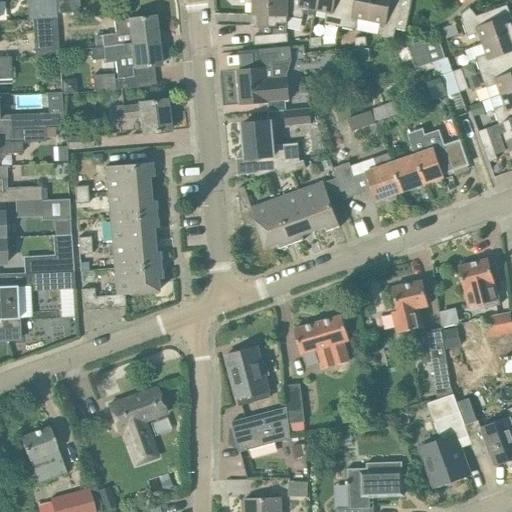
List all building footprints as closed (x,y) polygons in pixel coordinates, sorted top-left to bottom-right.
[(56,18),(56,16),(55,0),(25,0),(27,19),(32,19),(56,18)] [(77,0),(55,0),(56,16),(79,14),(77,0)] [(288,13),(288,0),(253,0),(253,25),(277,26),(277,22),(288,23),(288,16),(288,13)] [(315,15),(316,9),(317,0),(288,0),(288,13),(288,16),(303,19),(304,13),(315,15)] [(317,0),(316,9),(327,11),(324,23),(340,26),(345,0),(317,0)] [(369,20),(373,0),(345,0),(340,26),(356,30),(358,18),(369,20)] [(373,0),(369,20),(380,22),(378,34),(394,37),(396,28),(406,30),(411,0),(373,0)] [(505,16),(501,6),(476,15),(469,7),(461,14),(463,20),(462,20),(467,36),(479,32),(483,43),(511,32),(511,21),(509,14),(505,16)] [(94,47),(158,39),(155,15),(112,21),(114,33),(93,36),(94,47)] [(32,19),(33,56),(59,55),(56,18),(32,19)] [(447,37),(459,33),(455,23),(444,27),(447,37)] [(511,60),(511,32),(483,43),(483,45),(472,49),(475,57),(480,72),(511,60)] [(288,42),(287,33),(254,36),(255,45),(288,42)] [(323,47),(322,36),(310,37),(311,48),(323,47)] [(355,37),(355,47),(367,46),(366,36),(355,37)] [(161,64),(158,39),(94,47),(95,60),(104,59),(105,63),(115,62),(117,78),(114,79),(114,73),(92,75),(93,91),(136,87),(135,76),(133,77),(132,68),(161,64)] [(425,45),(425,42),(406,43),(416,70),(446,60),(439,40),(425,45)] [(241,104),(268,101),(269,111),(286,110),(285,100),(289,99),(288,76),(273,77),(273,65),(291,63),(290,47),(237,53),(239,71),(238,71),(241,104)] [(370,60),(368,48),(344,51),(345,63),(370,60)] [(0,79),(12,79),(11,56),(0,56),(0,79)] [(511,60),(480,72),(486,87),(489,97),(511,89),(511,60)] [(453,71),(457,82),(466,79),(462,68),(453,71)] [(442,78),(441,76),(426,82),(433,101),(448,96),(444,86),(442,78)] [(466,79),(457,82),(460,92),(469,89),(466,79)] [(511,89),(489,97),(499,124),(503,122),(503,121),(511,117),(511,89)] [(112,120),(141,117),(143,133),(168,130),(165,99),(139,102),(139,104),(122,106),(111,107),(112,120)] [(381,106),(371,109),(371,110),(375,121),(404,111),(399,99),(381,106)] [(470,106),(473,117),(484,114),(480,103),(470,106)] [(284,111),(286,128),(311,126),(309,109),(284,111)] [(347,119),(352,132),(376,123),(375,121),(371,110),(347,119)] [(0,128),(13,128),(45,126),(44,113),(0,115),(0,128)] [(511,117),(503,121),(503,122),(506,131),(503,132),(511,155),(511,154),(511,117)] [(256,156),(258,176),(276,169),(290,164),(300,161),(299,160),(298,143),(273,145),(271,121),(243,124),(246,157),(256,156)] [(46,141),(45,126),(13,128),(13,143),(10,143),(9,139),(0,139),(0,154),(22,153),(22,142),(46,141)] [(415,155),(425,184),(444,177),(440,167),(451,164),(440,129),(425,134),(423,128),(408,133),(415,155)] [(487,128),(478,131),(489,162),(498,159),(487,128)] [(92,137),(66,138),(67,151),(93,150),(92,137)] [(93,165),(102,164),(101,153),(92,154),(93,165)] [(403,191),(393,163),(390,153),(364,162),(376,200),(384,197),(389,201),(396,199),(397,193),(403,191)] [(393,163),(403,191),(425,184),(415,155),(393,163)] [(290,164),(293,173),(307,168),(304,159),(300,161),(290,164)] [(108,191),(149,188),(148,177),(154,176),(153,162),(106,166),(108,191)] [(350,162),(333,168),(344,199),(361,194),(350,162)] [(276,169),(279,178),(293,173),(290,164),(276,169)] [(0,202),(16,201),(42,200),(41,186),(7,188),(7,179),(0,179),(0,202)] [(323,181),(299,189),(314,230),(326,226),(328,231),(340,227),(323,181)] [(88,202),(87,185),(74,186),(75,203),(88,202)] [(280,248),(292,244),(275,198),(251,206),(245,186),(238,188),(241,212),(246,226),(249,227),(257,224),(266,247),(278,243),(280,248)] [(110,217),(157,213),(156,199),(150,200),(149,188),(108,191),(110,217)] [(314,230),(299,189),(275,198),(292,244),(304,240),(302,234),(314,230)] [(69,199),(42,200),(16,201),(17,218),(42,216),(43,220),(70,219),(69,199)] [(112,243),(153,240),(152,228),(159,227),(157,213),(110,217),(112,243)] [(28,273),(73,271),(71,235),(52,236),(53,255),(48,255),(48,260),(27,261),(28,273)] [(91,254),(90,236),(77,237),(78,254),(91,254)] [(114,268),(162,264),(161,251),(154,251),(153,240),(112,243),(114,268)] [(501,305),(489,259),(459,267),(468,299),(482,295),(486,309),(501,305)] [(162,264),(114,268),(116,295),(95,296),(94,288),(81,289),(83,310),(125,307),(124,292),(157,290),(156,279),(163,278),(162,264)] [(73,271),(29,273),(30,291),(74,289),(73,271)] [(446,353),(443,333),(442,328),(426,331),(424,322),(421,322),(419,309),(427,307),(421,280),(392,287),(397,313),(393,314),(397,333),(414,329),(423,364),(432,362),(436,391),(451,386),(446,353)] [(18,285),(0,286),(0,341),(20,341),(18,285)] [(349,362),(343,342),(349,340),(342,315),(294,329),(301,354),(316,350),(322,370),(349,362)] [(483,320),(486,340),(511,335),(511,319),(511,315),(483,320)] [(458,330),(443,333),(446,353),(461,350),(458,330)] [(258,347),(225,355),(236,398),(237,398),(238,405),(257,400),(256,394),(269,390),(266,379),(269,378),(266,365),(262,366),(258,347)] [(144,421),(166,413),(156,385),(107,402),(118,430),(122,429),(130,452),(152,444),(144,421)] [(283,386),(286,407),(288,424),(304,422),(299,385),(283,386)] [(455,440),(468,435),(464,424),(453,393),(428,402),(441,438),(422,445),(436,485),(467,474),(455,440)] [(476,419),(464,424),(468,435),(475,455),(488,450),(493,465),(511,457),(511,406),(506,408),(509,415),(479,426),(476,419)] [(290,438),(288,424),(286,407),(231,421),(239,451),(290,438)] [(355,420),(366,429),(371,423),(362,413),(355,420)] [(89,463),(102,458),(98,447),(109,443),(102,422),(77,431),(89,463)] [(37,483),(66,472),(49,426),(20,437),(37,483)] [(291,446),(295,459),(305,456),(301,443),(291,446)] [(337,508),(337,511),(372,511),(372,508),(369,508),(369,496),(402,495),(401,460),(368,461),(368,468),(348,468),(348,480),(345,480),(345,486),(348,486),(349,507),(337,508)] [(307,482),(289,482),(289,497),(307,497),(307,482)] [(105,511),(116,507),(108,487),(98,491),(105,511)] [(95,511),(89,488),(49,499),(53,511),(95,511)] [(281,511),(281,498),(243,499),(243,511),(281,511)]
